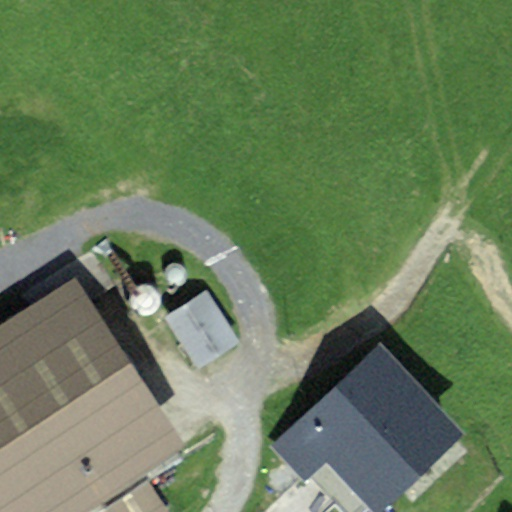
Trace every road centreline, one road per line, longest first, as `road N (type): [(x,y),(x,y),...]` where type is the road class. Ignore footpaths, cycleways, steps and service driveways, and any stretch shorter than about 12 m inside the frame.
road 1 (track): [(0,268),(101,224),(157,218),(215,250),(246,296),(257,361),(248,445),(225,511)]
road 2 (track): [(257,361),(346,343),(408,284),(446,220),(491,267),(511,316)]
